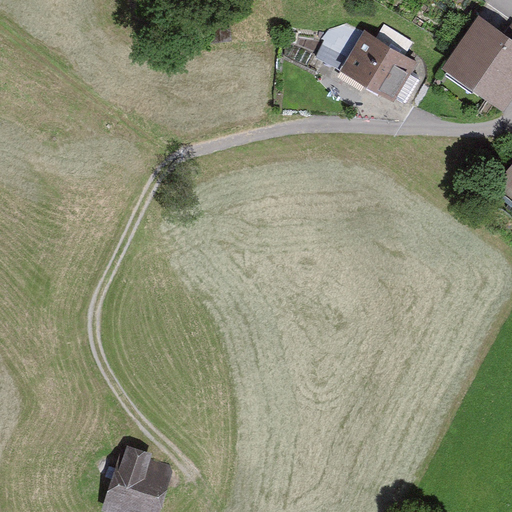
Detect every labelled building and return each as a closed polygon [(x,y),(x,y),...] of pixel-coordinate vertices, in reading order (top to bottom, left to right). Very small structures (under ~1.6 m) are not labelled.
[(329,18),(320,54),(346,62),(356,25),(329,18)] [(511,98),(511,40),(484,21),(452,65),(508,104),(511,98)] [(402,55),(368,35),(346,71),(395,100),(410,74),(396,66),(402,55)] [(511,178),(502,190),(511,199),(511,178)] [(128,445),(108,504),(134,511),(159,511),(177,461),(128,445)]
